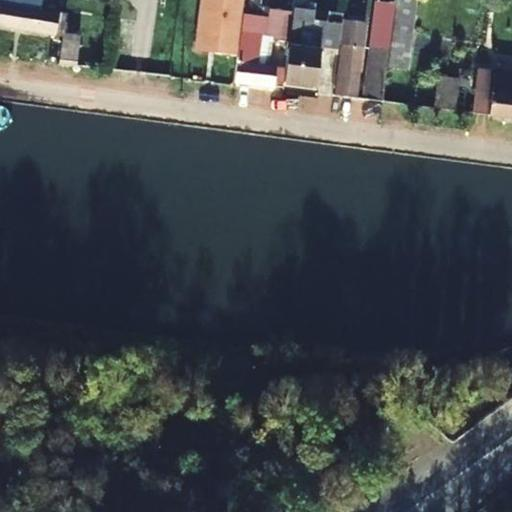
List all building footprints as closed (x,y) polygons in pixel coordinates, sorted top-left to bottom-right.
[(211,77),(219,0),(195,0),(194,11),(185,73),(211,77)] [(295,0),(293,14),(302,15),(303,0),(295,0)] [(420,3),(400,1),(391,68),(411,70),(420,3)] [(389,64),(396,7),(378,4),(368,72),(371,73),(368,99),(384,101),(389,64)] [(0,26),(49,35),(51,14),(0,5),(0,26)] [(272,37),(272,45),(290,46),(293,14),(244,8),(235,81),(272,87),(272,82),(285,83),(287,68),(269,65),(258,64),(261,36),(272,37)] [(185,73),(194,11),(183,10),(174,72),(185,73)] [(66,16),(51,14),(49,35),(63,37),(65,27),(66,16)] [(313,38),(316,17),(302,15),(293,14),(290,46),(287,68),(285,83),(321,87),(324,52),(327,52),(328,48),(340,49),(343,21),(331,19),(329,39),(313,38)] [(366,22),(347,19),(337,95),(355,97),(366,22)] [(65,27),(63,37),(60,57),(79,60),(82,30),(65,27)] [(258,64),(269,65),(272,45),(272,37),(261,36),(258,64)] [(511,117),(511,72),(481,70),(476,113),(511,117)] [(332,434),(356,454),(373,442),(380,419),(342,406),(334,430),(332,434)]
